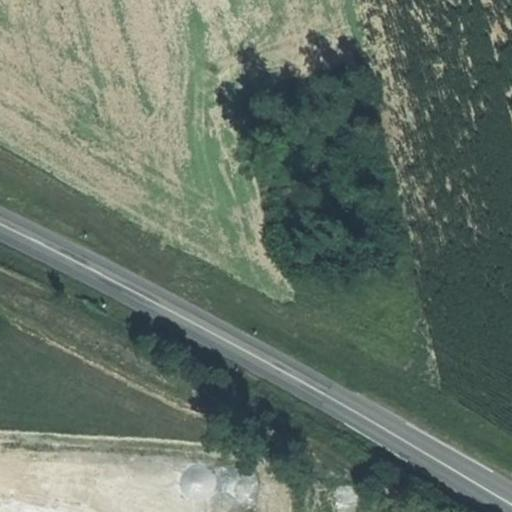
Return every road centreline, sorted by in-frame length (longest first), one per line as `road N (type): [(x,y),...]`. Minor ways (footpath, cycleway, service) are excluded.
road 1 (secondary): [(511,502),(0,224)]
road 2 (track): [(0,152),(38,172),(65,256)]
